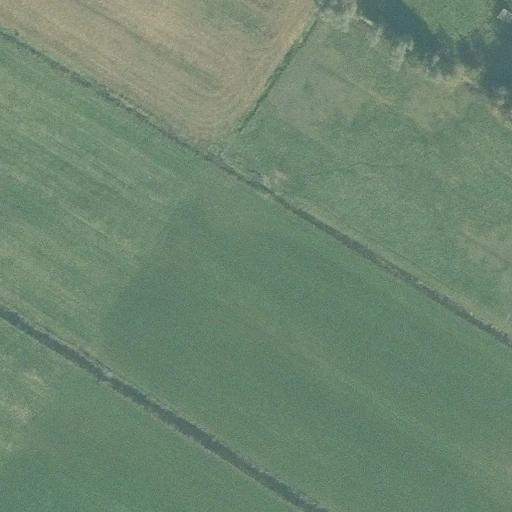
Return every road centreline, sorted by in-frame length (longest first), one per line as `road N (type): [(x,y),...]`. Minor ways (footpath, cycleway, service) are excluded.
road 1 (residential): [(204,85),(0,376)]
road 2 (residential): [(204,85),(28,0)]
